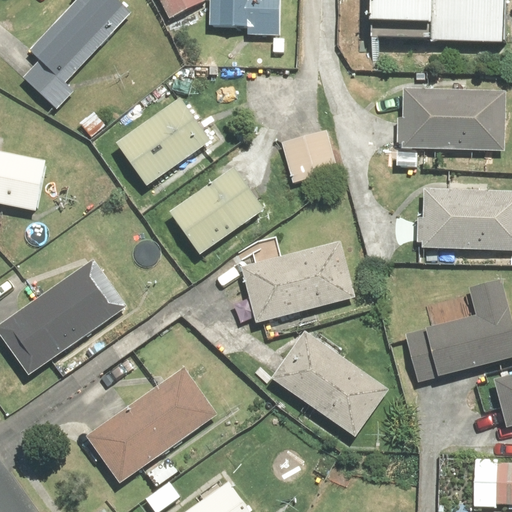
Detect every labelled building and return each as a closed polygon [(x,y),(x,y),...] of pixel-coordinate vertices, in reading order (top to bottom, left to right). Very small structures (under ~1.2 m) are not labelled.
[(69,84),(135,13),(120,0),(80,0),(81,1),(32,53),(43,63),(26,80),(61,112),(78,93),(69,84)] [(208,0),(207,0),(160,0),(170,19),(208,0)] [(214,0),(214,29),(250,29),(250,35),(282,35),(282,0),(214,0)] [(511,0),(379,0),(377,37),(511,45),(511,0)] [(405,144),(404,149),(507,153),(509,94),(406,90),(405,119),(400,119),(400,144),(405,144)] [(151,187),(214,143),(183,101),(121,144),(151,187)] [(115,128),(101,111),(84,124),(98,142),(115,128)] [(348,171),(334,130),(284,147),(298,187),(348,171)] [(0,153),(0,204),(41,212),(50,164),(0,153)] [(203,257),(267,211),(237,168),(172,214),(203,257)] [(426,244),(426,249),(511,251),(511,191),(428,189),(427,219),(419,219),(419,243),(426,244)] [(245,269),(260,324),(357,298),(342,243),(245,269)] [(0,342),(27,381),(130,309),(96,261),(0,328),(0,342)] [(409,334),(422,383),(511,360),(511,305),(505,278),(472,286),(480,316),(409,334)] [(309,332),(275,379),(360,439),(394,392),(309,332)] [(124,485),(220,416),(186,369),(90,438),(124,485)] [(511,377),(498,381),(511,429),(511,428),(511,377)] [(511,463),(481,463),(480,505),(511,505),(511,463)] [(252,511),(232,483),(189,511),(252,511)]
